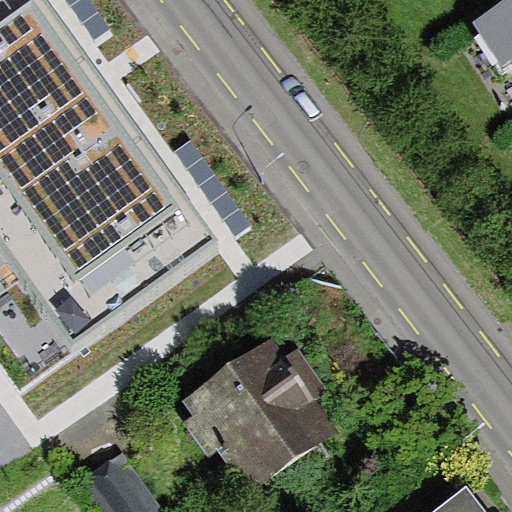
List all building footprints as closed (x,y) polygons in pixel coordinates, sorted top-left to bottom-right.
[(0,0),(0,248),(73,352),(214,253),(33,0),(0,0)] [(88,0),(65,0),(95,43),(111,33),(88,0)] [(511,0),(509,0),(473,24),(505,73),(511,68),(511,0)] [(194,143),(176,155),(236,242),(254,229),(194,143)] [(273,336),(180,401),(191,417),(183,422),(208,458),(218,451),(247,494),(340,431),(320,402),(333,394),(316,369),(299,344),(286,354),(273,336)] [(125,453),(86,480),(108,511),(162,511),(165,510),(125,453)] [(488,511),(468,485),(431,511),(488,511)]
